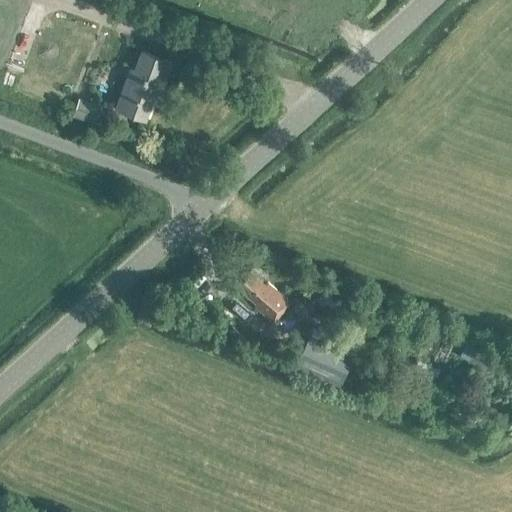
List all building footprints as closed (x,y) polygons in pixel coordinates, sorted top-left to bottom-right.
[(0,0),(0,65),(6,68),(28,8),(5,0),(0,0)] [(156,97),(170,62),(140,50),(133,69),(129,67),(114,107),(143,118),(152,96),(156,97)] [(77,98),(70,115),(93,124),(100,108),(77,98)] [(246,271),(259,282),(266,273),(253,262),(246,271)] [(271,322),(288,302),(265,283),(263,285),(246,271),(234,285),(254,303),(252,305),(271,322)] [(337,367),(346,351),(305,328),(295,344),(337,367)]
